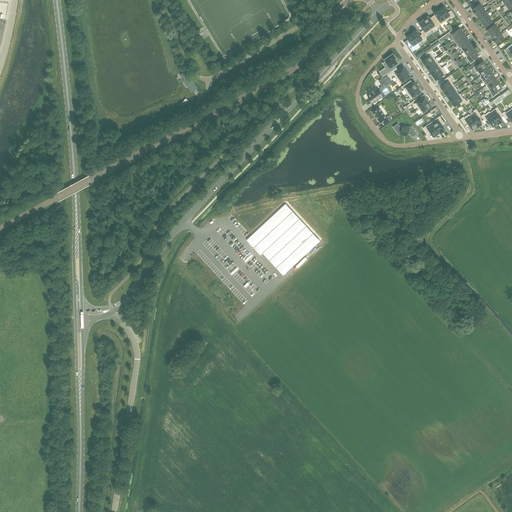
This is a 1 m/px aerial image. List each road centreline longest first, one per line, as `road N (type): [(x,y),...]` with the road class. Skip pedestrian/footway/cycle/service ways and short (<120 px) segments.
road 1 (tertiary): [(114,309),(174,232),(381,12)]
road 2 (tertiary): [(0,231),(286,73),(330,21)]
road 3 (primary): [(79,316),(54,0)]
road 4 (unclassified): [(115,511),(138,360),(114,309)]
road 5 (residential): [(462,137),(395,145),(362,114),(360,83),(396,42)]
road 6 (primary): [(78,511),(79,316)]
road 7 (unclassified): [(330,21),(316,16),(216,76),(193,72)]
